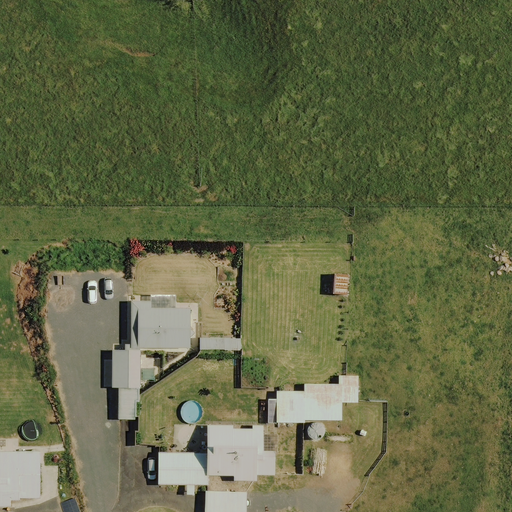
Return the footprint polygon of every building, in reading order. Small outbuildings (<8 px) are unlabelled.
[(347,276),(334,275),(333,294),(346,295),(347,276)] [(151,302),(131,302),(131,348),(189,349),(189,309),(151,309),(151,302)] [(111,350),(109,390),(120,391),(119,420),(138,421),(140,351),(111,350)] [(305,424),(305,421),(340,421),(341,398),(306,398),(306,393),(276,392),(276,404),(267,404),(266,420),(276,421),(276,424),(305,424)] [(257,483),(257,474),(276,474),(277,427),(207,426),(207,473),(233,474),(233,483),(257,483)] [(0,508),(12,508),(12,499),(39,499),(39,453),(0,453),(0,508)] [(196,496),(196,485),(205,485),(205,453),(158,454),(159,486),(184,485),(184,496),(196,496)] [(246,511),(246,493),(205,493),(205,511),(246,511)]
